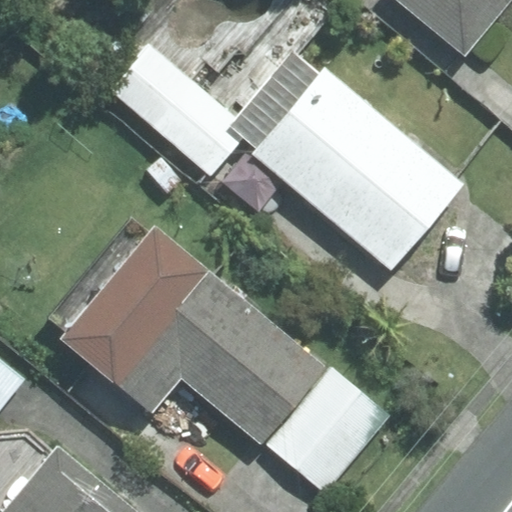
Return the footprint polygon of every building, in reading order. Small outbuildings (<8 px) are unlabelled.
[(507,0),(392,0),(461,56),(507,0)] [(321,79),(293,55),(238,122),(188,81),(151,125),(206,171),(237,135),(259,153),(254,161),(389,272),(462,184),(327,72),(321,79)] [(165,101),(178,85),(159,69),(145,83),(165,101)] [(321,370),(158,234),(67,345),(154,418),(182,383),(263,451),(266,448),(325,498),(391,419),(325,365),(321,370)] [(136,511),(60,447),(5,511),(136,511)]
